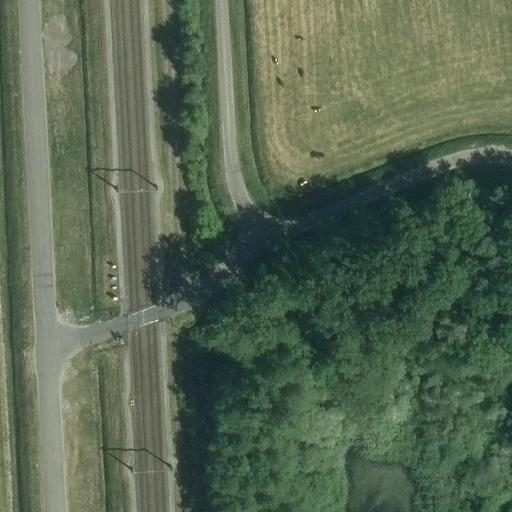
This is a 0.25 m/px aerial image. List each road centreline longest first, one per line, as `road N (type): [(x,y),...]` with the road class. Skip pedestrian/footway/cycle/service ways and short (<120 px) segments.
road 1 (unclassified): [(48,339),(29,0)]
road 2 (unclassified): [(511,156),(454,159),(258,241)]
road 3 (unclassified): [(258,241),(227,133),(220,0)]
road 4 (unclassified): [(48,339),(181,304),(258,241)]
road 5 (unclassified): [(56,511),(48,339)]
